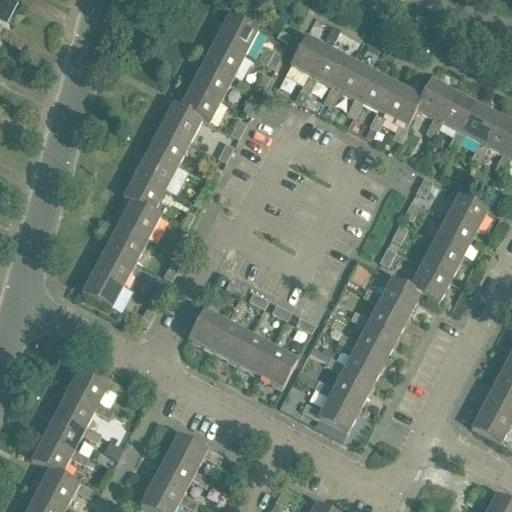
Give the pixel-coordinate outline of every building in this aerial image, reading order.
[(0,0),(0,25),(2,26),(12,6),(0,0)] [(229,18),(227,21),(216,43),(245,59),(258,34),(229,18)] [(291,38),(281,33),(278,40),(288,45),(291,38)] [(291,68),(309,77),(301,92),(309,96),(316,82),(314,81),(329,52),(306,40),(291,68)] [(245,59),(216,43),(204,65),(233,81),(245,59)] [(314,81),(316,82),(332,90),(324,104),(332,108),(340,94),(337,92),(352,64),(329,52),(314,81)] [(274,55),(266,70),(274,75),(282,59),(274,55)] [(337,92),(340,94),(355,102),(347,116),(355,120),(363,106),(360,105),(375,76),(352,64),(337,92)] [(192,88),(221,103),(233,81),(204,65),(192,88)] [(360,105),(363,106),(378,114),(370,129),(378,133),(386,118),(383,116),(397,88),(375,76),(360,105)] [(262,78),(254,93),(262,98),(270,82),(262,78)] [(416,112),(434,122),(426,137),(434,140),(442,126),(438,124),(453,95),(430,83),(420,101),(414,111),(416,112)] [(180,110),(173,106),(172,107),(209,127),(221,103),(192,88),(180,110)] [(383,116),(386,118),(402,126),(394,142),(401,145),(410,127),(409,127),(416,112),(414,111),(420,101),(397,88),(383,116)] [(438,124),(442,126),(456,134),(449,148),(457,152),(464,138),(461,136),(477,108),(453,95),(438,124)] [(250,101),(242,116),(250,120),(258,105),(250,101)] [(209,127),(172,107),(160,130),(189,145),(201,124),(208,128),(209,127)] [(461,136),(464,138),(479,146),(471,160),(480,165),(488,150),(485,149),(500,120),(477,108),(461,136)] [(485,149),(488,150),(502,158),(494,173),(503,177),(510,162),(508,161),(511,154),(511,126),(500,120),(485,149)] [(238,124),(230,139),(238,144),(246,128),(238,124)] [(189,145),(160,130),(148,153),(177,169),(189,145)] [(226,148),(218,163),(226,167),(234,152),(226,148)] [(177,169),(148,153),(135,177),(164,193),(177,169)] [(221,175),(213,171),(205,186),(213,190),(221,175)] [(164,193),(135,177),(123,200),(159,219),(160,218),(153,214),(164,193)] [(424,182),(416,197),(425,202),(432,187),(424,182)] [(209,198),(201,194),(193,209),(201,213),(209,198)] [(459,198),(458,200),(446,223),(484,243),(485,240),(476,236),(488,213),(459,198)] [(122,201),(130,205),(117,228),(146,243),(159,219),(123,200),(122,201)] [(420,211),(411,206),(404,221),(412,225),(420,211)] [(197,221),(189,217),(181,232),(189,236),(197,221)] [(484,243),(446,223),(434,245),(463,261),(474,241),(482,245),(484,243)] [(146,243),(117,228),(105,251),(134,266),(146,243)] [(408,234),(399,229),(391,244),(400,248),(408,234)] [(192,247),(183,243),(175,258),(183,263),(192,247)] [(463,261),(434,245),(422,268),(460,288),(461,286),(452,281),(463,261)] [(134,266),(105,251),(93,274),(122,289),(134,266)] [(379,267),(388,271),(395,257),(387,252),(379,267)] [(179,270),(171,266),(163,282),(171,286),(179,270)] [(411,291),(421,296),(420,299),(438,308),(449,287),(458,291),(460,288),(422,268),(411,291)] [(81,297),(109,312),(122,289),(93,274),(81,297)] [(364,302),(379,310),(381,307),(408,322),(420,299),(421,296),(411,291),(393,282),(383,301),(368,294),(364,302)] [(230,285),(226,293),(241,301),(245,293),(230,285)] [(167,293),(159,289),(151,304),(159,309),(167,293)] [(253,297),(249,305),(264,314),(268,305),(253,297)] [(352,325),(367,333),(368,330),(396,345),(408,322),(381,307),(379,310),(371,325),(356,317),(352,325)] [(276,310),(272,318),(287,326),(291,318),(276,310)] [(155,317),(146,313),(138,328),(147,333),(155,317)] [(212,356),(227,326),(204,314),(188,343),(212,356)] [(295,330),(311,339),(315,330),(300,322),(295,330)] [(235,368),(251,339),(227,326),(212,356),(235,368)] [(343,340),(343,342),(341,341),(342,339),(332,334),(328,342),(354,356),(356,353),(384,368),(396,345),(368,330),(367,333),(359,348),(343,340)] [(259,381),(274,351),(251,339),(235,368),(259,381)] [(274,351),(259,381),(282,393),(298,363),(274,351)] [(327,370),(343,378),(344,376),(371,391),(384,368),(356,353),(354,356),(346,371),(331,363),(327,370)] [(511,366),(509,364),(496,388),(511,395),(511,366)] [(109,386),(80,371),(67,395),(97,410),(98,407),(106,393),(121,400),(126,392),(110,384),(109,386)] [(314,393),(330,402),(331,400),(359,414),(371,391),(344,376),(343,378),(334,394),(318,385),(318,386),(299,376),(295,384),(314,393)] [(511,395),(496,388),(484,411),(511,425),(511,395)] [(97,410),(67,395),(55,418),(84,434),(86,430),(93,416),(109,424),(114,415),(98,407),(97,410)] [(302,416),(318,424),(319,422),(347,437),(359,414),(331,400),(330,402),(323,417),(306,408),(302,416)] [(511,425),(484,411),(471,434),(500,449),(509,431),(511,432),(511,425)] [(84,434),(55,418),(43,442),(72,457),(74,453),(82,439),(97,446),(101,438),(86,430),(84,434)] [(206,454),(177,439),(165,462),(194,478),(196,475),(204,460),(218,468),(222,459),(207,451),(206,454)] [(35,468),(48,474),(60,480),(61,478),(69,463),(85,471),(89,461),(74,453),(72,457),(43,442),(30,465),(35,468)] [(194,478),(165,462),(153,486),(182,501),(183,498),(191,484),(206,491),(210,482),(196,475),(194,478)] [(60,480),(48,474),(36,498),(62,511),(66,511),(68,509),(76,494),(90,502),(94,494),(77,485),(76,486),(61,478),(60,480)] [(182,501),(153,486),(140,510),(144,511),(176,511),(179,507),(187,511),(194,511),(198,506),(183,498),(182,501)] [(292,496),(283,492),(275,506),(284,511),(292,496)] [(66,511),(62,511),(36,498),(28,511),(72,511),(68,509),(66,511)] [(511,511),(511,507),(496,499),(488,511),(511,511)]
